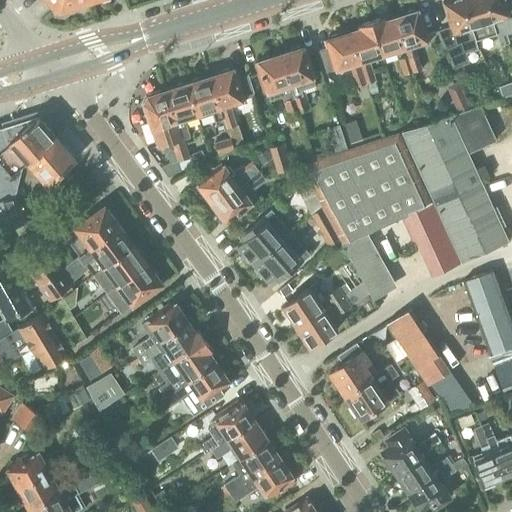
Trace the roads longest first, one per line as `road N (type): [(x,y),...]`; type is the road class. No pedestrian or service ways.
road 1 (residential): [(279,380),(57,69)]
road 2 (tertiary): [(57,69),(271,0)]
road 3 (residential): [(279,380),(420,289)]
road 4 (residential): [(368,511),(279,380)]
